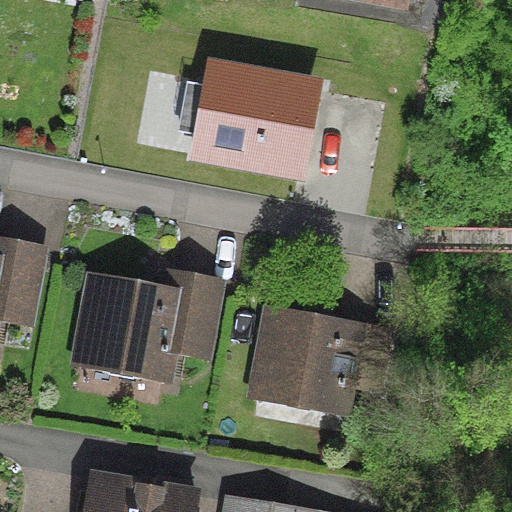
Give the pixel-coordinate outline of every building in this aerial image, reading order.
[(355,0),(402,9),(403,0),(355,0)] [(322,80),(208,58),(190,156),(304,177),(322,80)] [(0,321),(22,326),(35,255),(0,248),(0,321)] [(199,360),(211,295),(213,288),(168,279),(164,299),(91,286),(77,359),(161,375),(165,353),(199,360)] [(338,408),(352,334),(268,318),(254,392),(338,408)] [(189,511),(191,499),(89,482),(83,511),(189,511)]
